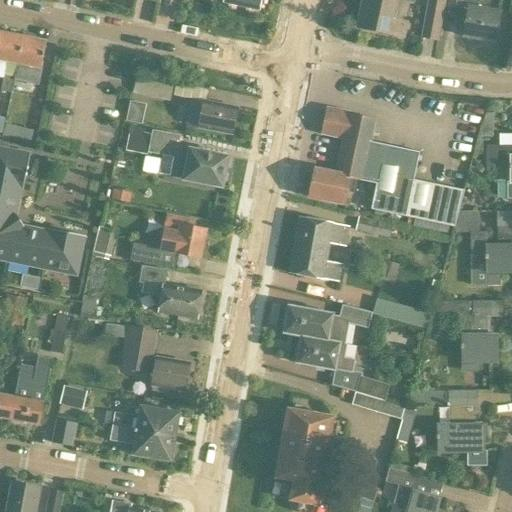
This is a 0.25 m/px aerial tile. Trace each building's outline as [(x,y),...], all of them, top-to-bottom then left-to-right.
[(264,0),(224,0),(224,4),(259,11),(260,8),(263,5),(264,0)] [(402,38),(405,24),(391,21),(396,0),(363,0),(357,29),(402,38)] [(438,42),(445,0),(427,0),(420,39),(438,42)] [(448,0),(447,9),(461,11),(463,0),(448,0)] [(463,0),(461,11),(467,12),(462,38),(494,43),(499,12),(477,9),(478,0),(463,0)] [(0,33),(0,60),(17,64),(22,38),(0,33)] [(38,83),(46,43),(22,38),(17,64),(19,64),(16,78),(38,83)] [(129,120),(145,122),(147,102),(131,100),(129,120)] [(232,135),(237,109),(192,100),(186,126),(232,135)] [(369,143),(374,120),(326,110),(321,134),(344,139),(336,175),(351,178),(351,180),(377,185),(371,211),(454,228),(464,191),(414,181),(420,153),(369,143)] [(0,132),(32,142),(35,129),(0,118),(0,132)] [(125,150),(147,155),(151,130),(130,126),(125,150)] [(147,153),(162,155),(158,175),(220,188),(221,184),(225,181),(226,176),(223,172),(226,159),(177,149),(180,136),(152,131),(147,153)] [(48,232),(23,227),(15,215),(20,190),(22,190),(29,155),(7,150),(8,145),(0,142),(0,261),(77,276),(84,237),(49,230),(48,232)] [(511,183),(511,145),(499,145),(499,147),(486,147),(486,172),(510,172),(510,183),(511,183)] [(351,178),(336,175),(313,170),(307,197),(345,205),(351,180),(351,178)] [(460,230),(480,229),(479,210),(459,211),(460,230)] [(511,228),(511,212),(496,212),(496,228),(497,228),(511,228)] [(200,260),(205,232),(181,228),(183,217),(165,214),(160,248),(132,243),(129,261),(175,269),(177,256),(200,260)] [(345,248),(349,228),(333,225),(299,218),(296,234),(330,241),(329,245),(345,248)] [(389,239),(392,225),(358,218),(355,231),(389,239)] [(95,252),(113,254),(117,230),(99,227),(95,252)] [(511,228),(497,228),(497,247),(511,246),(511,228)] [(487,247),(487,233),(470,233),(470,287),(501,287),(500,273),(511,273),(511,246),(497,247),(487,247)] [(326,262),(329,245),(330,241),(296,234),(288,274),(323,280),(338,283),(341,265),(326,262)] [(142,295),(161,298),(159,313),(196,319),(201,293),(165,286),(168,271),(142,267),(139,284),(144,285),(142,295)] [(24,320),(27,299),(6,296),(3,316),(24,320)] [(431,314),(376,299),(371,315),(426,330),(427,328),(431,314)] [(461,363),(497,363),(497,336),(489,337),(489,318),(501,318),(501,302),(472,302),(436,302),(436,318),(460,318),(460,337),(461,337),(461,363)] [(301,338),(346,346),(346,345),(344,345),(348,324),(367,329),(371,314),(342,307),(339,318),(332,317),(332,316),(288,308),(287,314),(284,313),(281,327),(284,328),(283,334),(301,337),(301,338)] [(60,313),(52,348),(62,351),(70,315),(60,313)] [(149,374),(149,372),(154,373),(151,386),(152,387),(151,392),(168,395),(169,389),(184,392),(189,364),(157,359),(157,360),(152,359),(157,332),(127,327),(120,370),(149,374)] [(297,358),(296,364),(334,371),(334,370),(351,374),(354,361),(343,359),(346,346),(301,338),(300,344),(296,343),(294,357),(297,358)] [(14,398),(11,420),(40,426),(52,362),(39,359),(35,379),(33,379),(32,388),(17,385),(14,398)] [(354,390),(384,400),(389,386),(358,376),(354,390)] [(59,405),(82,410),(86,392),(63,387),(59,405)] [(409,404),(447,404),(447,407),(448,407),(448,426),(437,426),(437,453),(484,453),(484,426),(465,426),(465,408),(477,408),(476,392),(447,392),(409,392),(409,404)] [(355,393),(351,405),(400,420),(404,407),(355,393)] [(0,418),(11,420),(14,398),(0,395),(0,418)] [(112,428),(175,439),(179,414),(141,408),(139,417),(115,413),(112,428)] [(316,505),(332,418),(288,410),(275,478),(293,481),(290,501),(298,502),(297,509),(297,511),(312,511),(313,505),(316,505)] [(71,447),(76,424),(55,420),(51,444),(71,447)] [(170,463),(175,439),(112,428),(110,442),(134,446),(132,456),(170,463)] [(434,511),(443,484),(388,469),(385,483),(398,486),(393,504),(407,508),(406,511),(434,511)] [(33,511),(38,489),(12,484),(6,511),(33,511)] [(59,511),(63,493),(49,490),(44,511),(59,511)] [(144,511),(130,509),(131,505),(112,501),(109,511),(144,511)]
